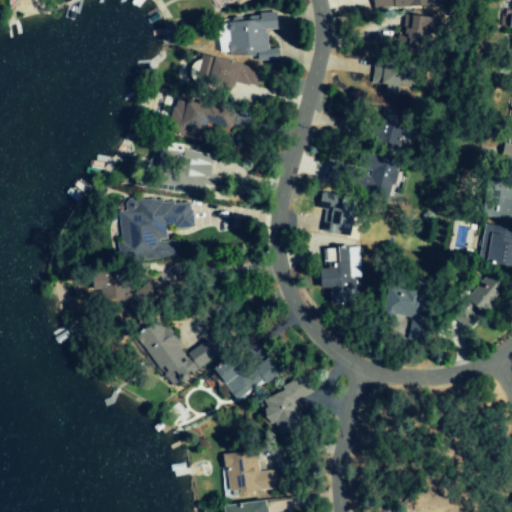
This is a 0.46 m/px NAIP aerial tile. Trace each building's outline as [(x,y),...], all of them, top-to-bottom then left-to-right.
[(425,8),(425,0),(368,0),(368,8),(425,8)] [(265,30),(274,30),(273,12),(257,13),(257,20),(226,21),(227,55),(254,54),(254,62),(276,61),(275,50),(266,50),(265,30)] [(256,72),(203,56),(198,71),(205,74),(201,86),(230,94),(233,84),(251,89),(256,72)] [(164,132),(201,139),(204,122),(223,126),(227,109),(172,98),(164,132)] [(396,152),(399,138),(395,137),(401,114),(377,109),(369,145),(396,152)] [(132,187),(205,197),(206,187),(217,189),(218,177),(207,175),(210,153),(153,145),(149,176),(133,174),(132,187)] [(390,197),(396,159),(355,153),(349,191),(390,197)] [(317,180),(339,186),(345,165),(323,159),(317,180)] [(511,180),(482,178),(478,218),(511,220),(511,180)] [(323,206),(318,231),(345,237),(351,210),(348,209),(351,199),(337,196),(335,208),(323,206)] [(174,258),(174,242),(164,242),(164,229),(190,229),(189,203),(158,204),(158,199),(132,199),(133,211),(115,211),(117,260),(174,258)] [(511,241),(509,242),(511,229),(483,226),(482,234),(486,234),(482,265),(511,268),(511,241)] [(322,250),(325,269),(315,271),(318,295),(326,294),(328,305),(350,302),(348,289),(352,288),(346,246),(322,250)] [(450,317),(467,330),(499,289),(481,276),(450,317)] [(383,317),(403,316),(405,344),(423,343),(420,288),(381,290),(383,317)] [(182,356),(156,318),(132,335),(167,388),(218,354),(208,338),(182,356)] [(210,373),(239,403),(277,366),(267,355),(247,374),(228,355),(210,373)] [(258,402),(268,424),(273,422),(280,438),(304,427),(293,402),(311,394),(304,376),(279,387),(281,391),(258,402)] [(219,455),(220,469),(224,469),(226,492),(236,490),(237,495),(276,490),(273,470),(258,472),(256,451),(219,455)] [(220,504),(220,511),(263,511),(263,501),(220,504)]
